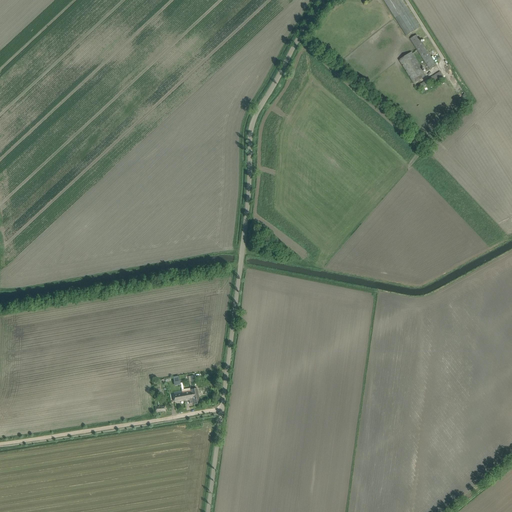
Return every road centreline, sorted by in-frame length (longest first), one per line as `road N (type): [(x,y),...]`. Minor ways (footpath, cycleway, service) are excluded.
road 1 (unclassified): [(207,511),(253,115),(320,0)]
road 2 (track): [(221,410),(0,445)]
